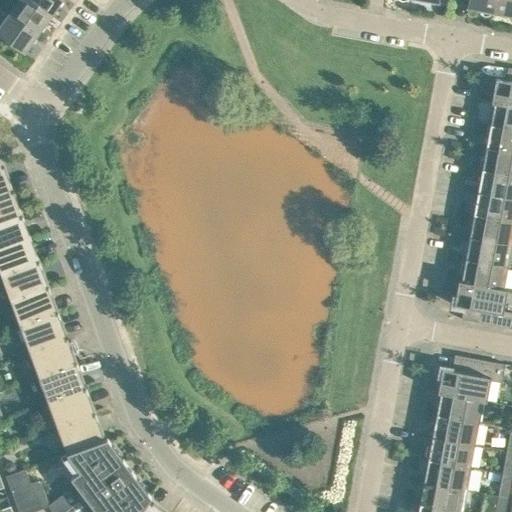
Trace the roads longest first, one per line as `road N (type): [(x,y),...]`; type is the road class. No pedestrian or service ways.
road 1 (residential): [(232,511),(129,417),(41,150),(44,109)]
road 2 (residential): [(399,326),(450,38)]
road 3 (residential): [(364,511),(399,326)]
road 4 (residential): [(450,38),(334,16),(298,0)]
road 5 (residential): [(44,109),(126,0)]
